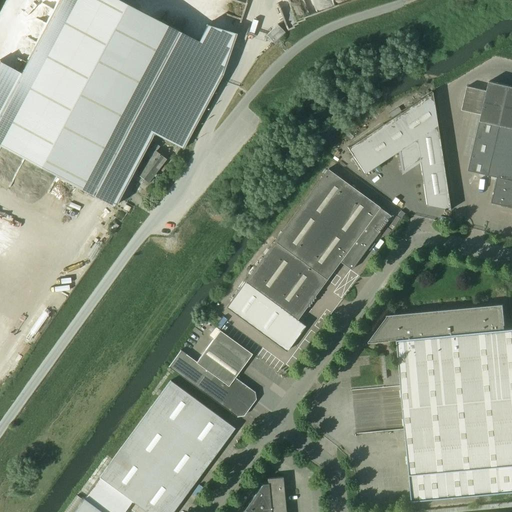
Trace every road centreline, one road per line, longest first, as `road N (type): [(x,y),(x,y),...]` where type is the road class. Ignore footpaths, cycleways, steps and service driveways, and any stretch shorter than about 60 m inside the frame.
road 1 (unclassified): [(0,428),(112,271),(280,62),(343,23),(410,0)]
road 2 (unclassified): [(273,423),(403,246),(434,238),(511,257)]
